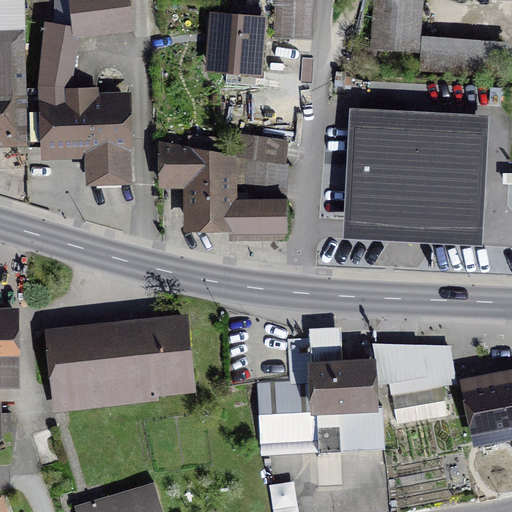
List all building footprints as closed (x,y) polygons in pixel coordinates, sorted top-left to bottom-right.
[(0,0),(0,43),(25,43),(24,0),(0,0)] [(129,0),(70,0),(73,27),(76,37),(133,29),(129,0)] [(312,0),(246,0),(245,20),(215,17),(211,67),(258,70),(261,35),(309,38),(312,0)] [(378,0),(374,47),(414,51),(418,0),(378,0)] [(73,27),(49,25),(44,88),(66,93),(76,37),(73,27)] [(27,88),(25,43),(0,43),(0,133),(8,133),(8,136),(11,136),(11,145),(26,145),(25,112),(27,112),(27,88)] [(128,177),(125,104),(98,105),(98,91),(66,93),(44,88),(27,88),(27,112),(29,147),(89,145),(90,178),(128,177)] [(481,136),(356,130),(351,218),(476,225),(481,136)] [(283,141),(230,133),(227,153),(231,154),(247,158),(245,194),(285,199),(287,165),(281,163),(283,141)] [(230,232),(287,231),(286,201),(231,200),(231,154),(227,153),(162,143),(162,185),(177,185),(178,180),(190,181),(191,226),(230,226),(230,232)] [(21,313),(0,313),(0,392),(23,392),(21,313)] [(190,318),(46,334),(55,413),(198,398),(190,318)] [(260,447),(383,443),(381,404),(373,404),(372,363),(336,364),(334,337),(288,339),(290,387),(257,388),(260,447)] [(449,353),(379,350),(383,390),(452,381),(449,353)] [(511,372),(464,383),(478,446),(511,438),(511,372)] [(446,413),(442,388),(395,396),(399,421),(446,413)] [(0,431),(12,431),(11,412),(0,412),(0,431)] [(275,511),(299,511),(295,480),(272,483),(275,511)] [(74,511),(159,511),(152,486),(74,510),(74,511)] [(10,511),(6,496),(0,498),(0,511),(10,511)]
